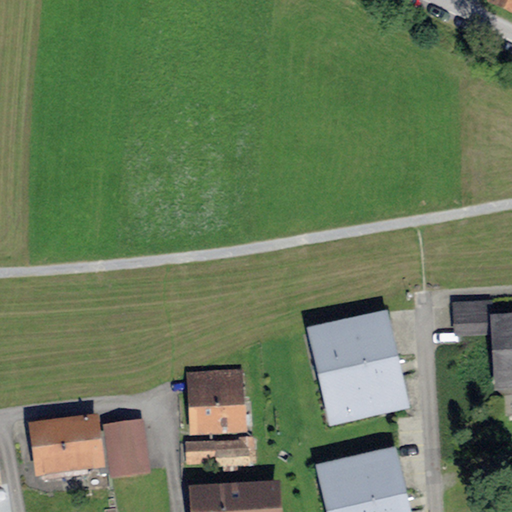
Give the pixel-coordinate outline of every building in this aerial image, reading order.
[(511,0),(492,0),(511,8),(511,0)] [(490,307),(454,313),(459,343),(495,337),(490,307)] [(311,336),(332,430),(407,414),(386,319),(311,336)] [(511,321),(495,322),(498,394),(511,393),(511,321)] [(189,381),(192,442),(241,440),(238,379),(189,381)] [(32,432),(39,481),(102,472),(95,423),(32,432)] [(141,424),(108,428),(114,476),(147,472),(141,424)] [(215,447),(189,447),(189,465),(215,465),(215,447)] [(242,447),(217,447),(217,464),(242,463),(242,447)] [(320,473),(329,511),(409,511),(395,455),(320,473)] [(196,487),(196,511),(281,511),(281,486),(196,487)]
